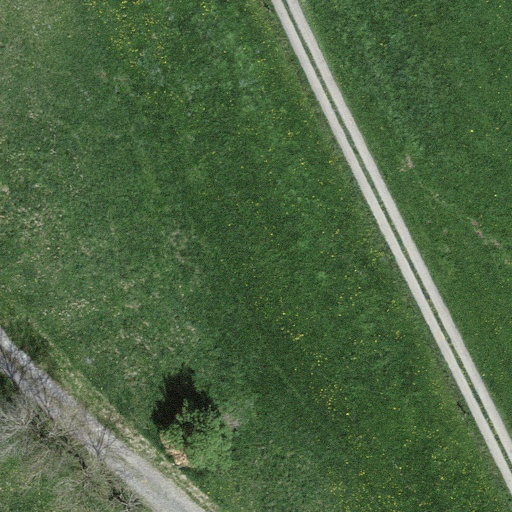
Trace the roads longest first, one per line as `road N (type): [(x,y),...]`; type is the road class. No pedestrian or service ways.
road 1 (track): [(285,0),(511,471)]
road 2 (track): [(175,511),(0,349)]
